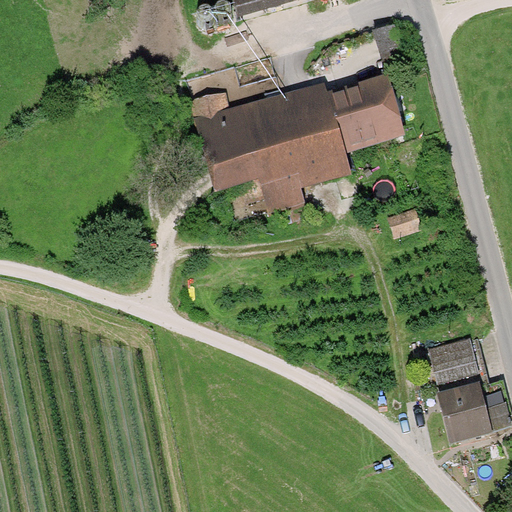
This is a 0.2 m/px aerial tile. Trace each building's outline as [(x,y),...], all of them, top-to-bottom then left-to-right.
[(233,0),(238,17),(297,0),(233,0)] [(390,28),(373,34),(387,75),(404,69),(390,28)] [(347,153),(405,137),(388,77),(329,94),(326,84),(231,109),(226,93),(190,103),(215,195),(257,183),(268,223),(311,211),(304,188),(353,174),(347,153)] [(417,213),(388,222),(393,240),(423,230),(417,213)] [(470,338),(429,350),(439,386),(481,374),(470,338)] [(482,383),(437,394),(450,446),(494,435),(493,431),(511,426),(511,421),(508,403),(488,408),(482,383)]
